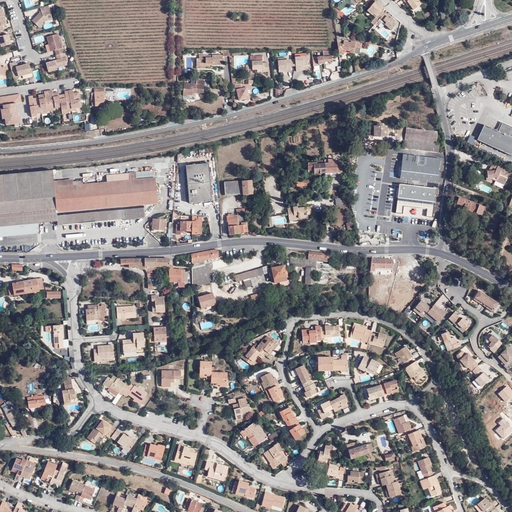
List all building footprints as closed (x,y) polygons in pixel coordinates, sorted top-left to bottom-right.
[(386,12),(387,10),(375,0),(374,3),(386,12)] [(404,0),(406,3),(407,2),(408,1),(411,6),(414,10),(421,5),(417,0),(404,0)] [(368,9),(374,3),(371,1),(364,6),(368,9)] [(378,22),(386,12),(374,3),(368,9),(367,11),(376,17),(373,21),(376,24),(378,22)] [(41,12),(39,13),(31,20),(38,27),(44,21),(52,19),(48,5),(39,7),(41,12)] [(396,19),(386,12),(378,22),(381,24),(383,22),(393,29),(398,24),(394,21),(396,19)] [(391,32),(393,29),(383,22),(381,24),(391,32)] [(1,36),(0,32),(0,44),(0,47),(11,44),(8,34),(1,36)] [(58,33),(46,36),(50,51),(55,50),(56,54),(63,52),(58,33)] [(337,39),(339,53),(343,53),(343,48),(350,50),(350,52),(361,54),(362,49),(354,47),(354,44),(346,43),(346,41),(337,39)] [(64,52),(56,55),(57,59),(56,59),(56,60),(55,61),(54,60),(45,62),(48,71),(57,69),(56,67),(68,64),(66,57),(64,52)] [(332,58),(331,52),(323,52),(323,57),(312,57),(313,66),(318,65),(318,64),(324,64),(324,62),(332,62),(332,61),(332,58)] [(218,63),(222,64),(222,56),(211,55),(210,56),(205,56),(204,55),(198,55),(198,59),(195,59),(195,65),(204,65),(204,66),(208,66),(209,65),(209,63),(211,63),(211,65),(218,65),(218,63)] [(252,69),(256,69),(262,69),(262,71),(267,71),(267,63),(262,63),(262,56),(250,56),(250,61),(251,62),(252,69)] [(295,57),(295,59),(295,66),(296,71),(300,71),(300,70),(300,66),(300,65),(303,64),(303,66),(308,66),(308,56),(295,57)] [(290,66),(289,60),(286,60),(278,61),(278,70),(286,70),(287,72),(291,72),(290,66)] [(12,71),(16,70),(18,76),(31,73),(28,63),(17,66),(16,62),(9,63),(10,63),(12,71)] [(203,92),(205,79),(196,78),(195,83),(183,82),(182,93),(187,94),(191,94),(192,92),(192,91),(195,91),(195,92),(199,92),(199,91),(203,92)] [(232,82),(233,87),(235,87),(238,100),(249,98),(247,91),(246,87),(242,87),(241,83),(232,82)] [(246,87),(247,91),(250,91),(249,87),(255,87),(255,85),(241,83),(242,87),(246,87)] [(104,102),(103,88),(94,88),(95,98),(92,98),(92,106),(107,106),(106,102),(104,102)] [(46,111),(51,110),(48,90),(43,91),(44,94),(38,94),(38,97),(40,109),(46,109),(46,111)] [(61,106),(59,95),(58,92),(52,92),(52,90),(48,90),(51,110),(55,109),(55,107),(61,106)] [(71,110),(68,90),(65,91),(64,91),(64,94),(59,95),(61,106),(61,110),(66,109),(66,111),(71,110)] [(73,93),(72,90),(68,90),(71,110),(76,110),(75,107),(81,107),(78,92),(73,93)] [(0,96),(0,104),(2,104),(16,102),(21,102),(20,93),(0,96)] [(28,96),(31,115),(35,115),(35,113),(41,112),(40,109),(38,97),(32,98),(32,95),(28,96)] [(18,116),(16,102),(2,104),(3,108),(1,109),(2,118),(4,118),(5,124),(14,123),(14,125),(20,125),(19,116),(18,116)] [(498,132),(502,124),(511,128),(511,127),(500,122),(496,131),(498,132)] [(386,125),(386,123),(380,123),(380,126),(369,126),(369,135),(374,135),(374,136),(386,136),(386,125)] [(475,140),(510,156),(511,152),(511,128),(502,124),(498,132),(496,131),(482,125),(475,140)] [(407,128),(405,138),(438,136),(438,132),(407,128)] [(437,145),(437,138),(405,140),(404,149),(439,153),(440,145),(437,145)] [(415,181),(419,181),(437,183),(441,160),(403,155),(400,179),(415,181)] [(315,173),(324,173),(324,164),(320,164),(320,162),(309,162),(309,170),(315,170),(315,173)] [(324,164),(324,173),(326,173),(337,172),(348,172),(346,169),(346,163),(337,163),(324,164)] [(210,164),(199,165),(198,202),(212,201),(210,164)] [(198,202),(199,165),(187,165),(190,202),(198,202)] [(506,168),(498,165),(496,170),(492,171),(490,169),(486,170),(487,179),(493,179),(494,175),(497,176),(497,180),(505,183),(508,177),(503,175),(506,168)] [(0,226),(57,221),(53,184),(53,180),(52,170),(0,175),(0,226)] [(155,170),(135,172),(136,179),(155,177),(155,170)] [(53,184),(57,221),(57,224),(140,216),(145,216),(144,204),(157,203),(157,197),(156,192),(155,177),(136,179),(135,172),(128,173),(129,180),(112,181),(111,178),(100,179),(100,182),(81,184),(81,181),(72,182),(53,184)] [(505,184),(505,183),(497,180),(497,176),(494,175),(493,179),(505,184)] [(253,194),(252,180),(225,183),(226,195),(242,194),(242,195),(253,194)] [(437,189),(419,187),(414,186),(400,184),(396,213),(403,214),(404,206),(427,209),(426,217),(433,218),(437,189)] [(484,206),(459,198),(457,204),(466,207),(466,209),(482,214),(484,206)] [(289,219),(295,219),(295,214),(298,214),(298,217),(307,216),(307,214),(311,213),(311,210),(310,206),(310,205),(305,205),(305,206),(297,207),(297,206),(288,206),(289,219)] [(191,234),(192,234),(201,234),(201,222),(198,222),(198,216),(193,216),(192,221),(191,231),(191,234)] [(164,229),(165,219),(153,218),(152,229),(164,229)] [(230,234),(239,234),(239,232),(238,219),(227,220),(227,221),(228,221),(230,234)] [(238,219),(239,232),(248,231),(247,225),(250,225),(250,223),(247,223),(247,222),(241,222),(241,219),(238,219)] [(180,230),(191,231),(192,221),(180,220),(180,223),(177,223),(177,224),(176,224),(175,234),(179,234),(180,230)] [(0,226),(0,235),(24,234),(24,226),(19,227),(19,225),(0,226)] [(230,256),(229,248),(224,249),(220,250),(221,257),(230,256)] [(191,254),(193,263),(217,258),(219,257),(217,249),(191,254)] [(331,262),(332,253),(309,251),(308,259),(308,260),(317,261),(331,262)] [(316,268),(317,261),(308,260),(308,259),(305,256),(293,255),(290,257),(291,266),(307,267),(316,268)] [(144,259),(134,258),(135,259),(121,259),(121,265),(128,264),(128,266),(130,266),(145,269),(144,259)] [(193,263),(192,267),(212,262),(217,261),(217,258),(193,263)] [(157,267),(157,259),(144,259),(145,269),(148,274),(157,274),(157,267)] [(170,259),(157,259),(157,267),(168,268),(168,271),(169,271),(169,283),(178,283),(178,287),(184,287),(184,286),(182,283),(185,283),(186,270),(174,270),(174,267),(170,267),(170,259)] [(392,268),(392,259),(371,259),(371,270),(377,270),(377,268),(384,268),(392,268)] [(217,261),(212,262),(212,270),(224,267),(222,260),(217,261)] [(212,262),(192,267),(192,287),(211,283),(212,270),(212,262)] [(286,265),(279,266),(276,267),(272,267),(274,280),(272,280),(272,282),(272,283),(279,282),(280,286),(287,285),(287,284),(287,281),(286,278),(288,277),(286,265)] [(237,282),(244,280),(265,273),(263,267),(235,275),(237,282)] [(315,284),(316,268),(307,267),(305,284),(315,284)] [(254,287),(272,282),(272,280),(270,272),(269,272),(265,273),(244,280),(246,287),(253,285),(254,287)] [(403,283),(405,283),(419,284),(420,284),(422,273),(413,272),(411,272),(411,275),(404,275),(404,277),(403,283)] [(43,289),(42,279),(8,284),(10,296),(39,291),(39,289),(43,289)] [(419,284),(405,283),(404,289),(391,287),(386,305),(403,314),(416,298),(410,293),(411,292),(412,293),(419,286),(419,284)] [(164,298),(169,298),(169,293),(162,292),(163,297),(159,298),(159,296),(152,296),(152,302),(155,302),(155,307),(153,307),(153,313),(165,312),(164,298)] [(486,305),(490,298),(481,292),(475,300),(482,304),(483,303),(486,305)] [(489,307),(488,308),(494,312),(500,304),(490,298),(486,305),(489,307)] [(448,308),(439,300),(435,305),(441,310),(442,309),(445,312),(448,308)] [(421,316),(424,318),(429,313),(432,309),(422,301),(416,308),(423,313),(421,316)] [(99,307),(97,307),(94,307),(94,305),(87,305),(87,310),(85,310),(85,320),(95,319),(95,318),(99,317),(104,319),(106,314),(106,311),(104,310),(105,307),(100,305),(99,307)] [(432,309),(429,313),(440,322),(446,314),(444,313),(441,310),(435,305),(432,309)] [(135,318),(135,306),(116,307),(117,319),(135,318)] [(414,310),(421,316),(423,313),(416,308),(414,310)] [(455,313),(450,319),(457,326),(459,324),(466,331),(472,325),(464,318),(463,320),(461,321),(459,320),(461,318),(455,313)] [(356,326),(367,329),(367,328),(355,324),(350,338),(363,341),(363,340),(352,337),(356,326)] [(62,325),(49,326),(50,332),(53,332),(54,347),(56,348),(63,348),(62,325)] [(325,327),(320,328),(321,338),(326,338),(326,336),(330,336),(330,337),(339,337),(339,327),(330,327),(330,326),(325,326),(325,327)] [(371,334),(371,333),(366,331),(367,329),(356,326),(352,337),(363,340),(363,341),(368,343),(371,334)] [(320,328),(320,327),(315,327),(315,330),(315,332),(309,332),(309,331),(301,331),(302,341),(309,341),(310,344),(316,343),(317,341),(321,341),(321,338),(320,328)] [(149,335),(149,343),(160,342),(160,340),(166,340),(166,328),(154,328),(154,335),(149,335)] [(443,335),(449,352),(462,346),(461,343),(459,343),(457,340),(456,340),(455,340),(455,338),(452,339),(450,332),(443,335)] [(133,334),(134,337),(134,341),(131,341),(131,340),(123,341),(124,350),(137,349),(137,352),(143,351),(143,347),(145,347),(144,333),(133,334)] [(496,353),(503,344),(492,333),(488,338),(488,342),(491,345),(490,347),(492,349),(492,350),(496,353)] [(378,336),(371,334),(368,343),(372,344),(373,342),(383,346),(386,337),(379,334),(378,336)] [(255,344),(253,347),(264,356),(267,353),(270,356),(274,351),(278,346),(269,339),(264,345),(262,343),(261,342),(258,346),(255,344)] [(96,346),(96,350),(97,353),(92,353),(93,361),(99,361),(99,359),(112,358),(111,346),(96,346)] [(264,356),(253,347),(248,353),(245,357),(243,360),(250,365),(257,356),(261,360),(264,356)] [(406,367),(412,363),(410,359),(412,358),(405,347),(397,353),(400,357),(406,367)] [(505,366),(509,370),(511,367),(511,355),(510,354),(511,352),(508,348),(500,356),(502,358),(501,359),(504,362),(507,364),(505,366)] [(470,367),(473,371),(479,365),(473,358),(472,359),(471,357),(472,356),(469,353),(467,355),(463,351),(459,355),(463,359),(461,360),(465,365),(468,368),(470,367)] [(333,360),(333,371),(341,371),(347,371),(347,361),(348,361),(348,356),(341,356),(341,360),(333,360)] [(365,372),(366,371),(367,369),(375,373),(380,364),(371,359),(370,360),(363,357),(357,369),(365,372)] [(323,371),(333,371),(333,360),(333,358),(318,358),(318,363),(317,363),(317,369),(318,369),(323,369),(323,371)] [(212,367),(212,362),(200,361),(199,374),(206,375),(206,378),(206,379),(211,379),(212,367)] [(425,376),(415,362),(412,363),(406,367),(404,369),(409,377),(412,375),(414,377),(416,381),(425,376)] [(302,385),(311,381),(303,366),(296,369),(298,373),(297,374),(298,377),(300,377),(301,378),(299,379),(302,385)] [(215,368),(212,367),(211,379),(211,383),(216,383),(227,384),(227,373),(215,373),(215,368)] [(483,386),(491,379),(485,372),(482,370),(477,375),(479,377),(477,380),(483,386)] [(166,384),(166,387),(171,387),(171,382),(175,382),(174,379),(174,376),(177,376),(177,379),(181,379),(181,371),(162,371),(162,384),(166,384)] [(260,378),(263,383),(267,391),(278,386),(274,379),(273,380),(271,376),(269,374),(260,378)] [(118,394),(122,396),(123,395),(128,387),(124,384),(112,376),(110,380),(107,378),(102,385),(108,389),(109,388),(118,394)] [(73,388),(71,379),(66,380),(65,380),(64,380),(65,390),(62,390),(64,402),(76,400),(75,395),(75,391),(74,388),(73,388)] [(312,384),(311,381),(302,385),(306,392),(304,393),(307,399),(317,394),(314,389),(316,388),(313,384),(312,384)] [(395,381),(380,386),(383,396),(392,393),(391,392),(398,390),(395,381)] [(133,387),(129,385),(128,387),(123,395),(126,397),(128,395),(133,398),(139,402),(145,394),(141,391),(133,386),(133,387)] [(267,391),(265,392),(267,396),(269,395),(271,399),(272,400),(274,399),(276,402),(284,398),(282,394),(281,395),(280,393),(281,392),(278,386),(267,391)] [(369,401),(383,397),(383,396),(380,386),(367,390),(368,393),(366,394),(369,401)] [(511,396),(511,392),(507,386),(498,394),(505,402),(511,396)] [(115,397),(118,394),(109,388),(108,389),(107,391),(115,397)] [(333,409),(335,412),(342,409),(342,410),(348,407),(346,403),(347,402),(344,395),(340,397),(339,398),(338,402),(334,400),(330,402),(332,407),(333,409)] [(44,399),(44,396),(27,398),(29,408),(37,407),(43,406),(46,405),(45,399),(44,399)] [(232,406),(235,418),(241,416),(241,413),(248,412),(245,399),(238,400),(239,404),(232,406)] [(330,402),(329,401),(320,406),(322,409),(317,411),(322,420),(331,416),(328,412),(328,410),(332,407),(330,402)] [(285,421),(288,427),(297,422),(295,418),(293,419),(291,414),(292,413),(290,408),(279,413),(282,418),(284,422),(285,421)] [(19,425),(25,436),(30,436),(23,422),(22,423),(15,410),(13,411),(11,409),(6,412),(11,423),(13,421),(17,419),(20,423),(20,424),(19,425)] [(408,435),(416,432),(414,429),(411,430),(408,421),(405,422),(403,417),(394,421),(399,435),(405,433),(406,436),(408,435)] [(511,431),(511,426),(504,417),(498,423),(501,426),(496,431),(504,439),(511,431)] [(106,432),(111,436),(116,430),(102,420),(98,425),(96,428),(94,426),(88,435),(95,440),(99,436),(102,432),(105,434),(106,432)] [(256,422),(241,432),(245,437),(247,436),(249,439),(248,440),(254,448),(267,439),(260,430),(257,428),(259,427),(256,422)] [(297,422),(288,427),(291,430),(289,431),(296,440),(305,434),(301,428),(300,429),(298,426),(299,425),(297,422)] [(111,436),(110,438),(120,445),(123,447),(124,447),(129,450),(135,441),(130,437),(129,439),(127,437),(122,434),(121,434),(116,430),(111,436)] [(422,439),(418,431),(416,432),(408,435),(410,440),(408,441),(410,446),(412,445),(413,448),(416,447),(418,451),(426,448),(423,442),(421,443),(420,440),(422,439)] [(93,443),(95,440),(88,435),(86,437),(93,443)] [(278,442),(274,445),(274,446),(264,453),(274,467),(281,462),(286,459),(286,458),(281,451),(283,449),(278,442)] [(352,459),(369,454),(366,445),(356,448),(354,442),(352,442),(353,444),(347,446),(352,459)] [(366,445),(369,454),(374,452),(371,443),(366,445)] [(155,456),(161,458),(164,447),(157,445),(156,446),(153,446),(149,444),(149,447),(144,445),(142,455),(154,459),(155,456)] [(331,460),(333,451),(334,447),(326,445),(324,453),(321,453),(317,464),(326,466),(328,459),(331,460)] [(193,451),(190,450),(189,452),(186,451),(187,449),(187,448),(183,447),(183,451),(181,451),(181,453),(177,452),(174,461),(181,463),(182,460),(188,462),(188,463),(188,465),(193,466),(196,455),(192,454),(193,451)] [(17,473),(14,481),(18,482),(20,475),(26,461),(22,460),(21,461),(16,459),(12,468),(19,471),(19,473),(17,473)] [(425,480),(434,477),(431,469),(430,466),(431,466),(429,459),(418,463),(425,480)] [(35,464),(26,460),(26,461),(20,475),(24,477),(25,474),(30,476),(35,464)] [(55,471),(57,464),(55,463),(54,466),(47,462),(41,477),(46,479),(45,481),(45,483),(49,485),(50,482),(55,471)] [(58,472),(55,471),(50,482),(53,483),(54,482),(60,484),(63,475),(62,475),(63,471),(65,472),(68,465),(62,463),(58,472)] [(210,466),(210,464),(206,463),(204,470),(208,472),(207,476),(216,478),(217,476),(220,477),(221,476),(224,477),(227,468),(216,465),(216,467),(210,466)] [(330,465),(328,473),(327,475),(334,477),(337,478),(339,471),(339,469),(337,468),(338,467),(330,465)] [(344,473),(344,481),(348,481),(348,483),(353,483),(353,479),(355,479),(355,482),(359,482),(359,480),(364,480),(365,473),(351,472),(351,476),(349,476),(349,473),(344,473)] [(381,479),(383,485),(387,484),(393,482),(392,475),(388,476),(387,472),(378,475),(379,479),(381,479)] [(438,484),(435,476),(434,477),(425,480),(421,482),(424,491),(429,489),(432,498),(441,494),(440,489),(439,486),(438,487),(437,484),(438,484)] [(77,494),(74,500),(78,501),(83,488),(80,486),(81,484),(73,480),(69,488),(77,491),(76,493),(77,494)] [(400,489),(398,481),(395,482),(393,482),(387,484),(388,488),(389,492),(387,492),(388,497),(399,494),(397,489),(400,489)] [(249,484),(242,482),(242,484),(238,483),(235,482),(233,487),(237,488),(236,492),(245,495),(244,497),(253,499),(256,489),(248,487),(249,484)] [(83,488),(78,501),(82,503),(84,497),(90,500),(94,489),(84,485),(83,488)] [(269,496),(269,495),(264,494),(261,506),(262,507),(271,509),(271,506),(281,509),(284,499),(275,497),(275,498),(269,496)] [(126,499),(116,495),(112,504),(119,507),(116,511),(120,511),(122,509),(122,508),(123,506),(124,504),(126,499)] [(136,498),(127,495),(126,499),(124,504),(129,506),(133,507),(136,498)] [(188,497),(184,506),(188,508),(187,509),(195,511),(199,511),(200,510),(201,507),(203,503),(188,497)] [(146,502),(136,498),(133,507),(131,511),(135,511),(136,510),(137,507),(143,510),(146,502)] [(486,511),(489,511),(495,508),(492,504),(490,505),(488,503),(484,498),(474,507),(478,511),(483,511),(485,510),(486,511)] [(13,511),(14,511),(10,510),(9,511),(8,510),(8,509),(10,505),(6,503),(2,511),(13,511)] [(19,510),(21,505),(17,503),(14,511),(13,511),(23,511),(21,511),(20,511),(19,511),(18,511),(19,510)] [(355,511),(357,509),(359,506),(356,504),(354,506),(353,507),(350,505),(350,506),(346,503),(341,511),(343,511),(355,511)]
